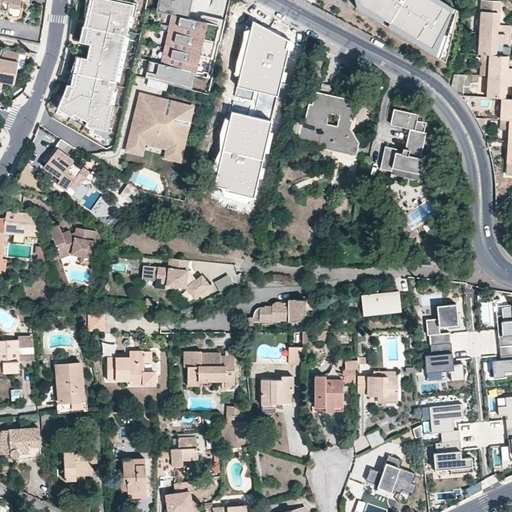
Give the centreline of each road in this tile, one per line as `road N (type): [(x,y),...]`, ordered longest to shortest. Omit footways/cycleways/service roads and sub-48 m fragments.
road 1 (residential): [(511,274),(487,249),(477,155),(453,107),(421,77),(278,0)]
road 2 (residential): [(60,0),(51,73),(28,121)]
